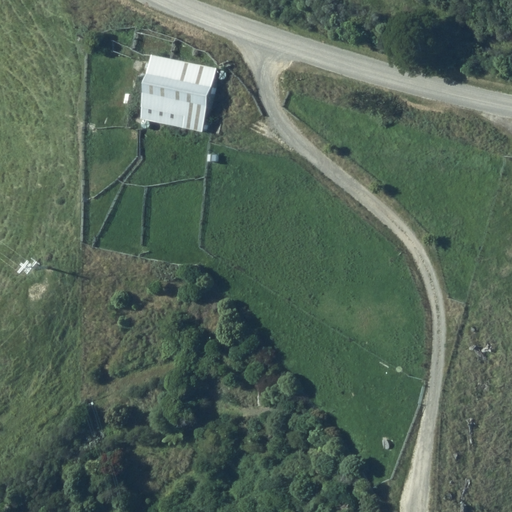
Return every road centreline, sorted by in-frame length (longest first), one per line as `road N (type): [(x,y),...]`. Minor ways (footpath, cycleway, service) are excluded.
road 1 (unknown): [(253,35),(266,84),(292,132),(385,220),(421,274),(429,343),(405,511)]
road 2 (unclassified): [(146,0),(450,99),(511,104)]
